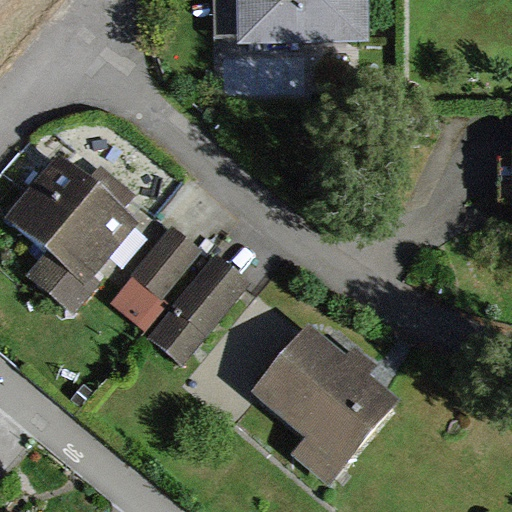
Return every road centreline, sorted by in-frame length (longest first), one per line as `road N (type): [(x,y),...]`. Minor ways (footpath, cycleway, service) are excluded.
road 1 (residential): [(511,349),(447,336),(319,256),(71,49)]
road 2 (residential): [(0,382),(154,511)]
